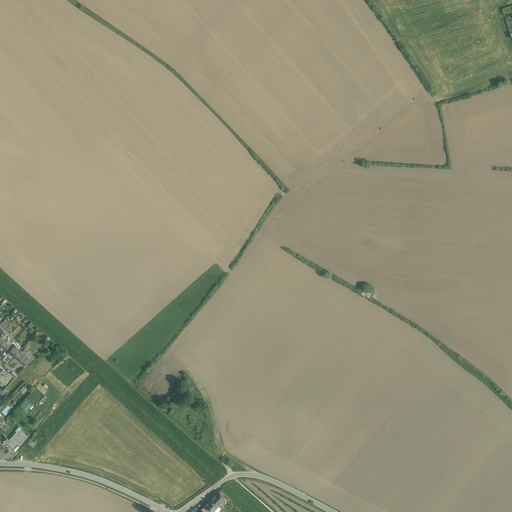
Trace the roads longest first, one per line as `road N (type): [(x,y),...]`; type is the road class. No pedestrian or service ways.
road 1 (tertiary): [(0,464),(96,478),(167,511)]
road 2 (residential): [(180,511),(244,473),(331,511)]
